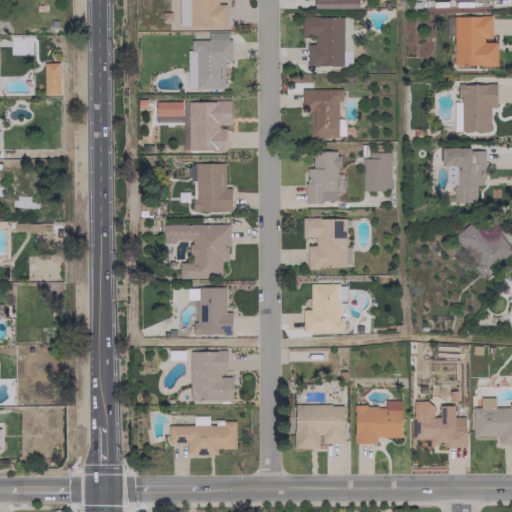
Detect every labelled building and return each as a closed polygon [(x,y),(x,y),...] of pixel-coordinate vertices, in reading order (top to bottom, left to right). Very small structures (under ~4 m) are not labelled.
[(357,7),(357,0),(310,0),(311,8),(357,7)] [(452,65),(496,65),(495,40),(490,40),(490,15),(452,16),(452,65)] [(306,66),(350,65),(349,16),(299,17),(300,35),(313,35),(314,43),(305,44),(306,66)] [(222,61),(229,61),(229,32),(206,32),(207,39),(189,39),(189,48),(185,48),(186,87),(223,87),(222,61)] [(58,94),(59,62),(43,62),(42,94),(58,94)] [(489,131),(488,106),(495,106),(494,83),(458,84),(459,131),(489,131)] [(336,137),(337,101),(340,101),(340,89),(300,88),(300,111),(308,111),(308,136),(336,137)] [(229,100),(187,101),(187,151),(224,150),(224,125),(229,125),(229,100)] [(154,115),(181,115),(180,101),(154,102),(154,115)] [(482,148),(440,148),(439,165),(453,165),(453,201),(475,201),(475,185),(482,185),(482,148)] [(305,202),(334,202),(333,166),(337,166),(337,151),(311,151),(311,167),(304,167),(305,202)] [(388,151),(367,152),(367,158),(360,158),(361,191),(389,190),(388,151)] [(223,162),(192,163),(193,210),(230,210),(230,187),(223,187),(223,162)] [(345,218),(300,218),(300,237),(313,237),(313,245),(306,245),(306,266),(350,266),(350,246),(345,246),(345,218)] [(481,274),(511,250),(495,230),(487,236),(474,219),(451,236),(481,274)] [(161,223),(161,241),(189,241),(189,262),(178,262),(178,278),(220,278),(220,261),(227,261),(227,224),(161,223)] [(337,283),(308,283),(308,309),(301,309),(301,331),(341,331),(341,319),(337,319),(337,283)] [(224,286),(194,287),(195,334),(230,334),(230,311),(224,311),(224,286)] [(230,400),(231,375),(225,375),(225,351),(189,350),(189,400),(230,400)] [(471,407),(471,436),(497,436),(497,443),(511,443),(511,404),(493,405),(493,397),(478,397),(479,406),(471,407)] [(410,441),(464,442),(465,429),(452,429),(453,405),(438,405),(438,416),(430,416),(430,400),(411,399),(410,441)] [(400,437),(399,400),(383,400),(383,406),(352,406),(352,443),(375,443),(375,437),(400,437)] [(292,448),(317,448),(317,441),(342,441),(342,405),(293,404),(292,448)] [(167,425),(167,442),(185,442),(185,454),(216,453),(216,448),(234,448),(234,421),(221,421),(222,424),(207,425),(207,415),(193,416),(193,424),(167,425)]
